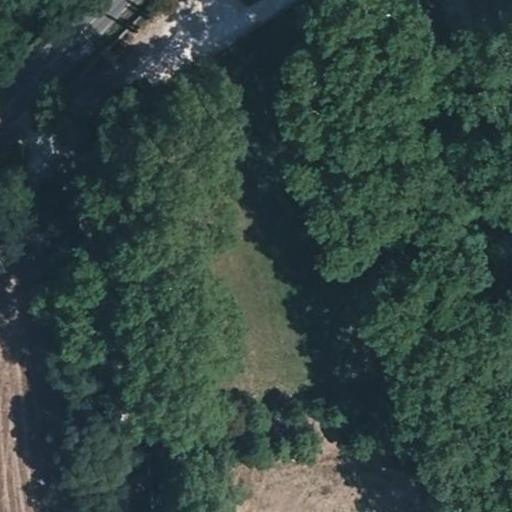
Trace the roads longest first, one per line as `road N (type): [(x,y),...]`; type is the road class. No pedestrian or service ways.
road 1 (track): [(134,511),(112,132),(124,95)]
road 2 (track): [(258,0),(124,95),(56,122),(13,100)]
road 3 (primary): [(0,113),(115,0)]
